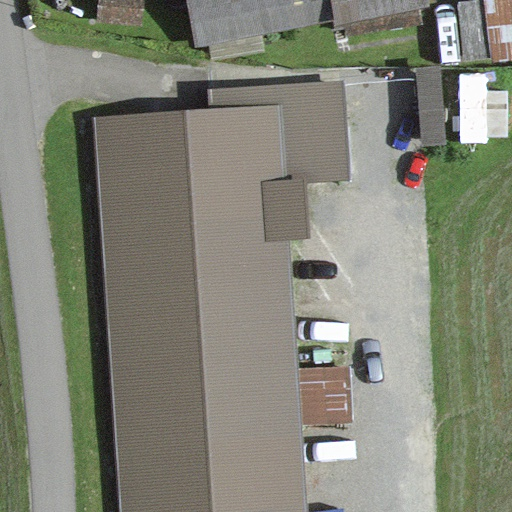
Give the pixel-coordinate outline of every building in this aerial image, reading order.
[(184,0),(194,53),(424,11),(421,0),(184,0)] [(511,57),(511,0),(492,0),(454,2),(457,61),(511,57)] [(467,136),(501,135),(499,72),(464,74),(467,136)] [(432,149),(428,77),(388,79),(392,151),(432,149)] [(121,511),(309,511),(294,253),(315,252),(312,192),(352,190),(346,89),(210,96),(212,123),(100,129),(121,511)]
